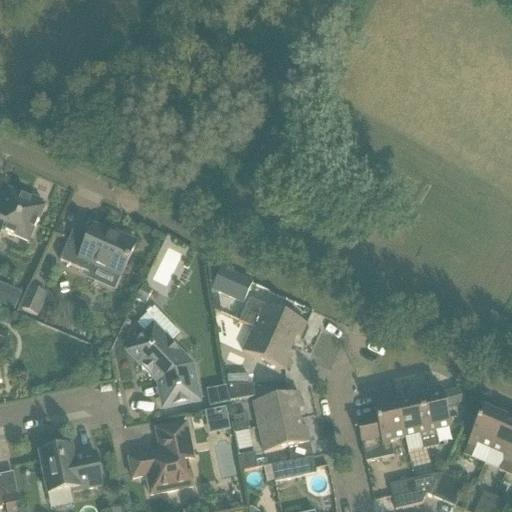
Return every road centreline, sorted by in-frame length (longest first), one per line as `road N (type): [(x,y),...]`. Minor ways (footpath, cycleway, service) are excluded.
road 1 (residential): [(361,511),(334,396),(353,344)]
road 2 (residential): [(119,201),(0,147)]
road 3 (residential): [(0,417),(124,393)]
